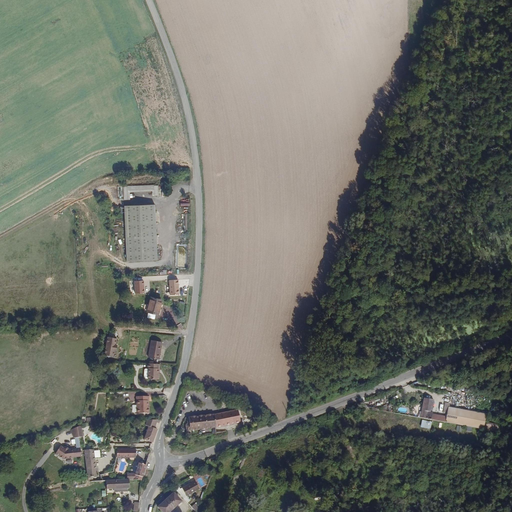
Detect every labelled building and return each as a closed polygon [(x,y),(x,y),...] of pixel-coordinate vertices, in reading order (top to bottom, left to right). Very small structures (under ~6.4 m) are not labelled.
[(158,195),(157,186),(123,187),(123,200),(130,200),(129,192),(150,192),(150,195),(158,195)] [(157,260),(154,204),(123,206),(126,261),(157,260)] [(157,316),(161,303),(149,300),(148,305),(144,304),(142,312),(157,316)] [(114,351),(115,345),(113,345),(114,338),(104,338),(103,356),(112,357),(113,350),(114,351)] [(161,358),(164,340),(153,338),(150,356),(161,358)] [(158,371),(158,366),(161,366),(161,362),(148,362),(148,366),(150,366),(150,367),(150,377),(161,377),(161,371),(158,371)] [(146,407),(146,401),(148,401),(148,396),(136,396),(136,400),(137,400),(137,413),(149,413),(149,407),(146,407)] [(457,426),(459,411),(449,409),(447,408),(446,416),(445,418),(431,416),(432,414),(430,414),(433,401),(423,400),(420,419),(457,426)] [(240,420),(237,408),(215,413),(187,416),(188,423),(185,423),(185,425),(185,430),(215,426),(240,420)] [(484,430),(486,416),(459,411),(457,426),(484,430)] [(79,456),(79,447),(77,436),(82,436),(80,424),(69,428),(72,437),(74,437),(75,448),(70,448),(70,447),(66,448),(66,446),(63,445),(62,446),(59,444),(53,452),(61,458),(71,457),(71,456),(79,456)] [(152,442),(156,429),(153,428),(148,426),(148,427),(144,440),(152,442)] [(135,455),(135,448),(118,448),(118,455),(118,456),(135,455)] [(101,458),(100,450),(92,451),(92,449),(83,450),(85,477),(94,476),(93,459),(101,458)] [(141,478),(146,462),(138,460),(135,471),(125,472),(126,478),(129,477),(133,477),(141,478)] [(129,486),(129,477),(126,478),(106,480),(106,489),(129,486)] [(187,496),(201,489),(196,479),(191,481),(192,483),(183,487),(187,496)] [(163,511),(169,511),(182,500),(174,492),(158,506),(163,511)]
